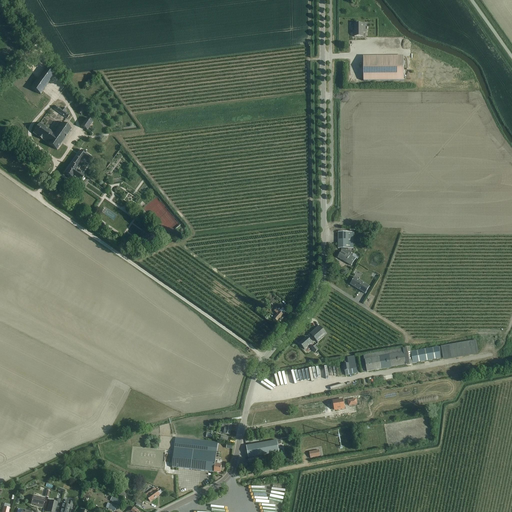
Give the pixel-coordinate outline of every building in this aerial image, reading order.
[(365,24),(354,24),(354,37),(363,37),(363,33),(365,33),(365,24)] [(404,57),(363,57),(364,81),(404,81),(404,57)] [(41,95),(54,76),(55,75),(46,68),(31,88),(41,95)] [(57,106),(54,110),(67,119),(69,115),(65,112),(66,110),(63,107),(61,109),(57,106)] [(93,122),(87,118),(81,126),(87,130),(93,122)] [(56,150),(71,129),(63,123),(55,134),(40,123),(32,133),(56,150)] [(89,163),(92,158),(86,154),(87,153),(84,151),(83,152),(81,150),(72,163),(77,167),(83,158),(89,163)] [(79,168),(77,167),(72,163),(64,174),(71,179),(73,178),(80,183),(84,176),(77,171),(79,168)] [(338,232),(338,236),(337,248),(341,248),(341,251),(338,257),(351,266),(356,258),(352,256),(353,254),(351,253),(352,252),(348,250),(348,248),(353,248),(353,233),(338,232)] [(358,289),(365,294),(369,287),(362,282),(354,277),(350,284),(358,289)] [(278,314),(274,318),(278,322),(287,312),(283,309),(281,310),(279,309),(281,307),(279,305),(275,308),(276,309),(274,311),(278,314)] [(320,326),(310,334),(318,342),(327,335),(320,326)] [(307,337),(299,344),(305,350),(312,343),(307,337)] [(476,340),(411,352),(413,363),(441,359),(441,358),(444,358),(479,352),(476,340)] [(413,363),(411,352),(410,347),(403,348),(404,352),(406,365),(413,363)] [(380,357),(404,352),(403,348),(364,355),(365,359),(372,358),(380,357)] [(406,365),(404,352),(380,357),(382,369),(406,365)] [(348,363),(343,364),(345,375),(357,373),(354,356),(347,357),(348,363)] [(382,369),(380,357),(372,358),(374,370),(382,369)] [(374,370),(372,358),(365,359),(367,372),(374,370)] [(343,400),(333,402),(335,410),(345,408),(343,400)] [(231,429),(232,426),(222,424),(221,430),(223,431),(223,434),(230,435),(231,429)] [(176,438),(172,467),(220,473),(221,465),(221,463),(221,462),(217,461),(217,462),(216,462),(218,443),(176,438)] [(277,441),(247,447),(249,459),(279,453),(277,441)] [(319,449),(309,451),(310,458),(320,456),(319,449)] [(155,488),(145,495),(147,497),(147,498),(150,502),(163,493),(161,490),(158,492),(157,490),(157,491),(155,488)] [(45,499),(33,496),(31,504),(39,506),(38,506),(43,507),(45,499)] [(125,502),(113,496),(110,501),(123,507),(125,502)] [(142,506),(144,502),(134,497),(132,501),(135,502),(135,503),(142,506)] [(49,506),(47,511),(54,511),(56,507),(59,507),(61,500),(58,499),(57,503),(50,501),(49,506)] [(63,504),(61,511),(68,511),(69,507),(72,508),(74,502),(71,501),(71,502),(64,500),(63,504)]
